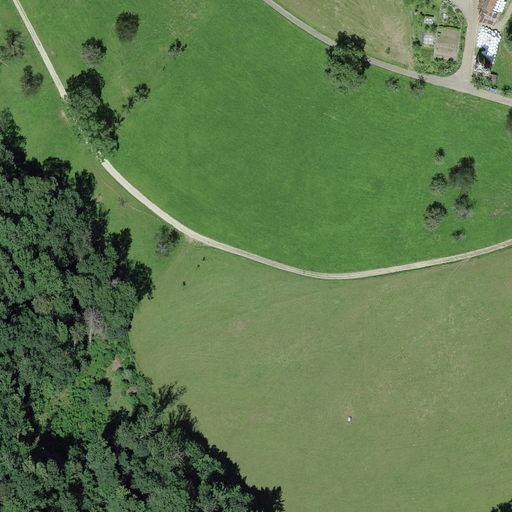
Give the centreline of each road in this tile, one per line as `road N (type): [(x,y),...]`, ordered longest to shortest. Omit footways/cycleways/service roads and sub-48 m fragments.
road 1 (track): [(196,233),(308,271),(341,273),(511,241)]
road 2 (track): [(196,233),(154,211),(106,168),(15,0)]
road 3 (track): [(262,0),(390,70),(511,104)]
